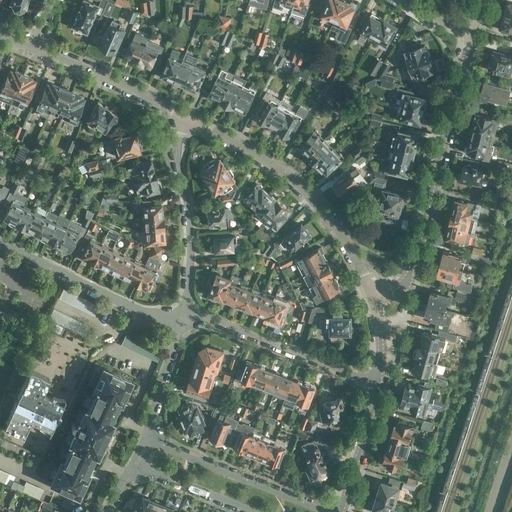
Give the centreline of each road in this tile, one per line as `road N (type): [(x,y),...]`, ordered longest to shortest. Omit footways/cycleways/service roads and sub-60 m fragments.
road 1 (residential): [(373,295),(407,279),(472,30)]
road 2 (residential): [(373,295),(348,242),(291,175),(187,118)]
road 3 (residential): [(378,383),(189,313)]
road 4 (residential): [(189,313),(178,145),(187,118)]
road 5 (residential): [(179,320),(141,311),(0,243)]
road 6 (residential): [(322,511),(145,438)]
road 7 (residential): [(187,118),(33,46)]
road 8 (residential): [(340,511),(378,383)]
road 9 (residential): [(145,438),(179,320)]
